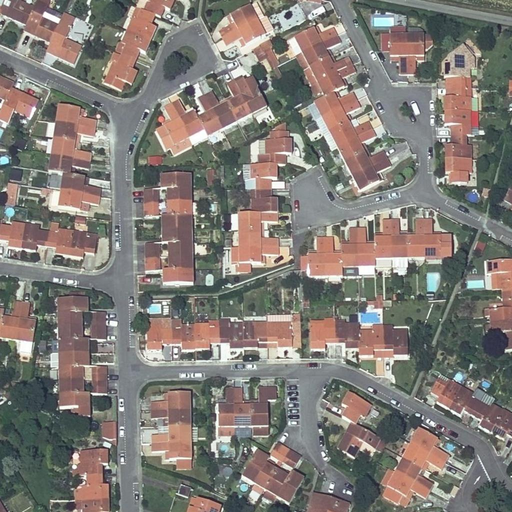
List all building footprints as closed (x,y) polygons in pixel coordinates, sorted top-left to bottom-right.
[(5,0),(2,9),(0,12),(0,14),(6,17),(8,14),(11,15),(9,19),(13,20),(26,26),(34,8),(18,1),(18,0),(5,0)] [(26,26),(24,32),(31,35),(32,32),(35,33),(34,37),(38,39),(50,44),(58,26),(43,19),(47,9),(51,0),(50,0),(37,0),(34,8),(26,26)] [(141,11),(146,13),(150,3),(146,2),(146,0),(139,0),(136,9),(141,11)] [(150,3),(146,13),(155,17),(160,19),(163,12),(161,11),(162,8),(165,10),(170,12),(173,6),(175,0),(176,0),(179,1),(179,0),(146,0),(146,2),(150,3)] [(219,33),(223,40),(257,22),(249,7),(230,17),(234,25),(231,26),(219,33)] [(43,19),(58,26),(63,16),(47,9),(43,19)] [(136,9),(132,18),(132,19),(137,21),(141,11),(136,9)] [(127,31),(151,42),(156,29),(151,27),(148,26),(149,23),(152,24),(155,17),(146,13),(141,11),(137,21),(132,19),(127,31)] [(50,44),(46,53),(54,56),(55,53),(58,54),(57,58),(66,62),(74,65),(82,47),(66,40),(75,19),(64,14),(63,16),(58,26),(50,44)] [(257,22),(264,35),(271,32),(264,18),(257,22)] [(257,22),(223,40),(226,47),(239,41),(242,39),(246,47),(265,37),(264,35),(257,22)] [(337,36),(333,29),(320,36),(317,37),(313,30),(294,39),(294,40),(301,54),(302,54),(337,36)] [(122,56),(135,62),(138,55),(136,54),(137,51),(140,52),(145,55),(148,49),(151,42),(127,31),(121,44),(126,46),(122,55),(122,56)] [(340,44),(337,36),(302,54),(309,69),(329,59),(325,52),(328,50),(340,44)] [(399,76),(407,76),(407,36),(390,37),(390,58),(399,58),(399,62),(399,76)] [(424,36),(407,36),(407,76),(415,76),(415,61),(415,58),(424,58),(424,36)] [(296,57),(301,54),(294,40),(289,43),(296,57)] [(121,44),(119,43),(115,52),(122,55),(126,46),(121,44)] [(259,46),(264,56),(271,52),(272,52),(270,49),(267,43),(259,46)] [(444,79),(446,79),(453,79),(453,82),(450,82),(450,89),(465,89),(465,78),(470,78),(470,69),(474,69),(474,60),(463,47),(448,59),(448,65),(444,65),(444,79)] [(264,56),(267,62),(268,62),(273,59),(275,58),(271,52),(264,56)] [(121,57),(114,54),(110,62),(113,63),(118,65),(121,57)] [(297,57),(304,71),(309,69),(302,54),(297,57)] [(135,62),(122,56),(121,57),(118,65),(113,63),(104,85),(121,92),(125,84),(131,87),(134,80),(137,74),(131,71),(129,70),(130,67),(133,69),(135,62)] [(332,66),(329,59),(309,69),(317,84),(352,66),(348,58),(335,65),(332,66)] [(272,68),(277,66),(273,59),(268,62),(272,68)] [(352,66),(317,84),(325,99),(333,94),(336,93),(344,89),(340,81),(343,80),(356,73),(352,66)] [(271,70),(279,85),(284,83),(276,68),(271,70)] [(304,71),(312,86),(317,84),(309,69),(304,71)] [(0,99),(5,102),(11,89),(13,84),(4,80),(0,77),(0,99)] [(241,77),(234,81),(252,116),(267,108),(257,89),(249,92),(248,90),(241,77)] [(234,100),(227,104),(237,123),(252,116),(234,81),(226,85),(233,97),(234,100)] [(18,92),(11,89),(5,102),(0,113),(0,120),(8,125),(14,112),(30,119),(38,101),(28,97),(21,94),(20,97),(17,96),(18,92)] [(465,89),(450,89),(450,99),(447,99),(444,99),(444,113),(470,113),(470,95),(471,95),(471,89),(470,89),(465,89)] [(212,92),(204,96),(222,131),(237,123),(227,104),(220,108),(218,105),(212,92)] [(325,99),(314,104),(321,119),(356,101),(353,94),(340,101),(337,102),(333,94),(325,99)] [(204,132),(207,139),(222,131),(204,96),(197,100),(204,112),(205,115),(197,119),(204,132)] [(178,101),(171,105),(179,120),(189,140),(204,132),(197,119),(196,116),(194,112),(186,117),(185,114),(178,101)] [(356,101),(321,119),(329,134),(348,124),(345,117),(348,115),(360,109),(356,101)] [(172,124),(164,128),(174,147),(175,147),(188,140),(189,140),(179,120),(171,105),(164,108),(170,121),(172,124)] [(58,107),(56,124),(95,130),(96,121),(82,119),(79,119),(80,110),(58,107)] [(450,127),(451,137),(466,137),(471,137),(470,122),(470,113),(444,113),(444,127),(450,127)] [(316,122),(324,137),(329,134),(321,119),(316,122)] [(311,139),(321,135),(316,122),(305,127),(311,139)] [(348,124),(329,134),(337,149),(372,131),(368,123),(355,130),(352,131),(348,124)] [(95,130),(56,124),(53,140),(75,143),(76,135),(79,136),(94,138),(95,130)] [(285,124),(276,129),(276,133),(285,133),(285,124)] [(372,131),(337,149),(344,163),(364,153),(360,146),(363,144),(375,138),(372,131)] [(271,133),(271,142),(288,141),(288,133),(285,133),(276,133),(271,133)] [(324,137),(331,151),(337,149),(329,134),(324,137)] [(445,147),(445,161),(471,161),(471,147),(466,147),(466,137),(451,137),(451,144),(454,144),(454,147),(451,147),(445,147)] [(53,140),(51,156),(90,162),(91,154),(77,152),(74,151),(75,143),(53,140)] [(175,147),(178,153),(192,146),(188,140),(175,147)] [(259,156),(259,166),(276,166),(285,166),(285,159),(282,159),(282,156),(285,156),(291,156),(291,141),(288,141),(271,142),(265,142),(265,156),(259,156)] [(364,153),(344,163),(352,178),(387,160),(383,153),(370,159),(368,161),(364,153)] [(51,156),(48,173),(52,174),(70,176),(71,168),(74,168),(89,170),(90,162),(51,156)] [(161,157),(148,157),(148,165),(162,165),(161,157)] [(387,160),(352,178),(360,193),(379,183),(375,175),(378,174),(391,167),(387,160)] [(471,161),(445,161),(445,175),(449,175),(451,175),(451,185),(467,185),(467,175),(477,175),(477,174),(476,161),(471,161)] [(259,166),(251,167),(251,181),(256,181),(256,191),(271,190),(271,183),(267,183),(267,180),(271,180),(277,180),(276,166),(259,166)] [(251,181),(251,167),(244,167),(244,182),(246,182),(246,191),(251,191),(256,191),(256,181),(251,181)] [(11,170),(9,181),(20,182),(21,171),(11,170)] [(61,190),(60,192),(99,198),(101,189),(87,187),(83,187),(85,178),(73,177),(70,176),(52,174),(49,189),(61,190)] [(161,191),(167,190),(191,190),(191,176),(161,177),(161,183),(161,191)] [(5,205),(15,207),(18,186),(7,184),(7,190),(5,205)] [(169,201),(169,204),(191,204),(191,190),(167,190),(167,197),(167,201),(169,201)] [(271,190),(256,191),(256,200),(251,201),(251,215),(277,214),(277,200),(271,200),(268,200),(268,197),(271,197),(271,190)] [(60,192),(58,209),(80,212),(81,203),(89,204),(98,206),(99,198),(60,192)] [(81,203),(80,212),(87,213),(89,204),(81,203)] [(167,212),(167,217),(192,217),(191,204),(169,204),(169,207),(167,207),(167,212)] [(238,215),(238,232),(260,232),(260,223),(263,223),(278,223),(277,214),(251,215),(238,215)] [(162,226),(162,231),(170,231),(170,228),(168,228),(167,217),(161,218),(162,226)] [(167,217),(168,228),(170,228),(170,231),(192,231),(192,217),(167,217)] [(425,260),(424,220),(415,221),(416,235),(416,238),(407,238),(408,260),(425,260)] [(424,220),(425,260),(442,259),(441,258),(441,249),(450,248),(451,248),(451,237),(440,237),(432,238),(432,234),(432,220),(424,220)] [(383,239),(374,239),(374,243),(374,247),(375,261),(391,260),(392,260),(391,221),(382,221),(383,236),(383,239)] [(399,221),(391,221),(392,260),(407,260),(408,260),(407,238),(399,238),(399,235),(399,221)] [(11,228),(1,226),(0,234),(0,241),(6,243),(6,240),(9,240),(9,243),(8,249),(14,250),(22,251),(26,225),(12,223),(11,228)] [(46,249),(49,233),(39,232),(39,227),(26,225),(22,251),(30,252),(36,253),(36,247),(37,245),(40,245),(39,248),(46,249)] [(365,229),(357,230),(358,269),(359,269),(374,268),(375,268),(375,261),(374,247),(366,247),(366,244),(365,229)] [(49,233),(46,249),(54,250),(54,247),(57,247),(56,250),(56,256),(61,257),(69,258),(73,232),(60,230),(59,235),(50,234),(49,233)] [(341,256),(342,269),(358,269),(357,230),(349,230),(349,244),(349,247),(341,248),(341,253),(341,256)] [(162,237),(162,245),(168,244),(168,234),(170,234),(170,231),(162,231),(162,237)] [(168,234),(168,244),(192,244),(192,231),(170,231),(170,234),(168,234)] [(268,231),(263,231),(260,232),(260,240),(269,240),(268,231)] [(73,232),(69,258),(83,260),(84,254),(84,251),(87,252),(87,255),(94,256),(97,236),(73,232)] [(238,232),(239,249),(278,248),(278,239),(269,240),(260,240),(260,232),(238,232)] [(308,279),(325,278),(324,239),(316,239),(316,254),(316,257),(308,257),(308,258),(301,258),(301,270),(308,270),(308,279)] [(324,239),(325,278),(342,278),(342,269),(341,256),(333,257),(333,253),(333,239),(324,239)] [(486,244),(478,241),(473,253),(481,256),(486,244)] [(170,255),(170,258),(192,258),(192,244),(168,244),(168,251),(168,255),(170,255)] [(239,249),(239,266),(239,273),(251,273),(251,265),(261,265),(261,256),(264,256),(278,256),(278,248),(239,249)] [(441,249),(441,258),(450,258),(450,248),(441,249)] [(168,266),(168,272),(193,271),(192,258),(170,258),(171,261),(168,261),(168,266)] [(392,260),(393,269),(408,269),(407,260),(392,260)] [(511,260),(486,262),(487,275),(491,274),(492,291),(502,290),(502,292),(511,291),(511,260)] [(163,279),(163,285),(193,285),(193,271),(168,272),(162,272),(163,279)] [(283,274),(284,280),(298,278),(299,313),(302,313),(302,304),(302,299),(301,271),(290,272),(283,274)] [(467,278),(467,289),(484,289),(484,277),(467,278)] [(511,291),(502,292),(503,310),(489,311),(485,311),(485,317),(490,317),(490,322),(511,320),(511,291)] [(58,301),(58,315),(82,314),(88,314),(88,305),(88,300),(58,301)] [(168,315),(169,303),(150,302),(149,312),(163,313),(162,315),(168,315)] [(0,334),(0,336),(0,340),(16,342),(22,304),(14,303),(12,311),(11,320),(3,319),(0,334)] [(22,304),(16,342),(21,343),(32,345),(33,345),(36,323),(27,322),(28,319),(30,305),(22,304)] [(4,312),(3,319),(11,320),(12,311),(4,310),(4,312)] [(82,320),(82,314),(58,315),(58,328),(80,328),(80,324),(82,324),(82,320)] [(298,315),(291,316),(291,323),(291,348),(299,348),(298,315)] [(267,317),(267,324),(291,323),(291,316),(267,316),(267,317)] [(146,320),(147,327),(161,326),(161,331),(171,331),(171,323),(161,324),(161,320),(146,320)] [(219,320),(219,330),(229,329),(229,325),(229,320),(219,320)] [(324,326),(324,330),(334,330),(334,322),(334,320),(324,320),(324,322),(324,326)] [(511,320),(490,322),(490,326),(486,326),(486,332),(491,332),(491,334),(505,333),(506,351),(511,350),(511,320)] [(171,322),(171,323),(171,331),(180,331),(180,326),(180,322),(171,322)] [(344,322),(334,322),(334,330),(344,330),(344,325),(344,322)] [(267,328),(267,344),(277,344),(277,348),(277,349),(284,349),(292,349),(291,348),(291,323),(267,324),(267,328)] [(219,330),(219,345),(226,345),(226,342),(229,342),(229,345),(229,351),(234,351),(243,350),(243,324),(229,325),(229,329),(219,330)] [(243,324),(243,350),(252,350),(258,350),(257,349),(257,344),(267,344),(267,328),(257,329),(257,324),(243,324)] [(171,331),(171,346),(178,346),(178,343),(181,343),(181,346),(181,352),(195,352),(195,325),(180,326),(180,331),(171,331)] [(195,325),(195,352),(205,351),(209,351),(209,345),(209,342),(212,342),(212,345),(219,345),(219,330),(209,330),(209,325),(195,325)] [(334,330),(335,346),(342,346),(342,343),(345,342),(345,345),(345,351),(348,351),(359,351),(358,332),(358,325),(344,325),(344,330),(334,330)] [(147,327),(147,353),(161,352),(161,347),(161,344),(164,343),(164,346),(171,346),(171,331),(161,331),(161,326),(147,327)] [(310,326),(310,352),(321,352),(325,352),(325,346),(325,343),(328,343),(328,346),(335,346),(334,330),(324,330),(324,326),(310,326)] [(58,328),(58,342),(82,341),(82,335),(82,331),(80,331),(80,328),(58,328)] [(372,332),(373,337),(383,336),(382,328),(372,328),(372,332)] [(382,328),(383,336),(393,336),(392,331),(392,328),(382,328)] [(383,336),(383,352),(390,352),(390,349),(393,349),(393,352),(393,357),(399,357),(407,357),(407,331),(392,331),(393,336),(383,336)] [(359,351),(359,358),(367,358),(373,358),(373,352),(383,352),(383,336),(373,337),(372,332),(358,332),(359,351)] [(58,342),(59,355),(80,355),(80,351),(83,351),(82,341),(58,342)] [(80,351),(80,355),(89,355),(89,347),(88,341),(82,341),(83,351),(80,351)] [(21,343),(20,353),(31,354),(32,345),(21,343)] [(390,349),(390,352),(383,352),(383,358),(393,357),(393,352),(393,349),(390,349)] [(80,355),(59,355),(59,369),(83,368),(83,358),(80,358),(80,355)] [(89,355),(80,355),(80,358),(83,358),(83,368),(89,368),(89,360),(89,355)] [(83,368),(59,369),(59,371),(59,381),(59,382),(81,382),(81,379),(83,379),(83,374),(83,368)] [(436,404),(449,411),(461,389),(449,382),(447,386),(438,381),(430,394),(437,397),(438,395),(441,396),(439,399),(436,404)] [(81,382),(59,382),(59,396),(83,395),(83,385),(81,385),(81,382)] [(234,390),(235,429),(251,428),(251,407),(242,407),(242,404),(242,389),(234,390)] [(251,407),(251,428),(253,428),(267,428),(268,428),(267,402),(276,402),(276,389),(266,389),(258,389),(259,403),(259,406),(251,407)] [(461,389),(449,411),(461,418),(464,413),(465,410),(468,412),(466,414),(473,418),(480,405),(471,400),(473,395),(461,389)] [(217,407),(218,429),(235,429),(234,390),(233,390),(225,390),(226,398),(226,407),(217,407)] [(151,404),(151,412),(190,411),(190,394),(168,394),(168,403),(165,403),(151,404)] [(345,412),(342,418),(351,423),(355,426),(360,416),(364,419),(371,406),(348,394),(346,399),(342,406),(347,409),(349,411),(348,413),(345,412)] [(83,395),(59,396),(60,410),(72,409),(79,409),(90,409),(90,399),(89,395),(83,395)] [(485,396),(480,405),(489,409),(491,405),(494,401),(485,396)] [(217,399),(217,407),(226,407),(226,398),(217,399)] [(480,405),(473,418),(479,421),(481,419),(483,420),(482,423),(479,428),(484,430),(491,434),(504,412),(491,405),(489,409),(480,405)] [(169,420),(169,428),(190,427),(190,411),(151,412),(151,420),(158,420),(169,420)] [(491,434),(504,441),(507,436),(508,433),(510,434),(509,437),(511,438),(511,416),(504,412),(491,434)] [(158,420),(158,428),(169,428),(169,420),(158,420)] [(355,426),(351,423),(347,430),(350,432),(348,435),(346,433),(341,441),(337,450),(354,459),(359,449),(363,443),(375,450),(380,439),(355,426)] [(116,440),(116,424),(103,424),(102,438),(109,441),(116,440)] [(151,436),(152,445),(191,444),(190,427),(169,428),(169,436),(158,436),(151,436)] [(158,428),(158,436),(169,436),(169,428),(158,428)] [(253,428),(253,436),(267,436),(267,428),(253,428)] [(218,438),(235,437),(235,429),(218,429),(218,438)] [(381,438),(380,439),(387,443),(392,435),(392,434),(385,429),(383,431),(379,437),(381,438)] [(438,440),(418,430),(410,445),(445,463),(449,456),(436,449),(433,448),(438,440)] [(380,439),(375,450),(382,454),(384,449),(387,443),(380,439)] [(363,443),(359,449),(372,456),(375,450),(363,443)] [(169,453),(169,461),(176,461),(176,469),(191,469),(191,444),(152,445),(152,453),(166,453),(169,453)] [(277,444),(270,456),(276,460),(283,447),(277,444)] [(445,463),(410,445),(403,459),(422,469),(426,462),(429,464),(441,470),(445,463)] [(283,447),(276,460),(282,463),(289,451),(283,447)] [(295,454),(289,451),(282,463),(288,467),(295,454)] [(108,452),(80,452),(81,466),(77,466),(78,470),(78,477),(86,477),(102,477),(102,469),(95,469),(95,466),(102,466),(108,466),(108,452)] [(262,464),(265,466),(266,464),(269,459),(266,457),(257,452),(254,457),(263,462),(262,464)] [(301,458),(295,454),(288,467),(294,470),(301,458)] [(263,462),(254,457),(242,478),(254,485),(265,466),(262,464),(263,462)] [(422,469),(403,459),(395,474),(429,492),(433,485),(427,482),(418,477),(422,469)] [(265,466),(254,485),(265,492),(277,471),(273,468),(269,466),(267,468),(265,466)] [(422,469),(418,477),(427,482),(431,474),(425,471),(422,469)] [(277,471),(265,492),(277,499),(288,480),(285,478),(286,476),(281,473),(277,471)] [(395,474),(389,471),(382,485),(387,488),(395,474)] [(288,480),(277,499),(289,506),(304,480),(295,475),(292,473),(289,478),(288,480)] [(429,492),(395,474),(387,488),(387,489),(383,497),(397,505),(398,504),(402,497),(406,499),(410,491),(413,493),(425,500),(429,492)] [(82,500),(82,501),(108,501),(108,495),(108,487),(102,487),(96,487),(96,484),(102,484),(102,477),(86,477),(87,487),(82,487),(82,490),(82,500)] [(178,495),(188,498),(191,489),(181,486),(178,495)] [(347,511),(349,504),(313,494),(307,511),(347,511)] [(402,497),(398,504),(405,508),(409,500),(406,499),(402,497)] [(219,511),(221,507),(198,500),(195,510),(194,511),(219,511)] [(108,501),(82,501),(82,502),(82,511),(108,511),(109,509),(108,501)]
